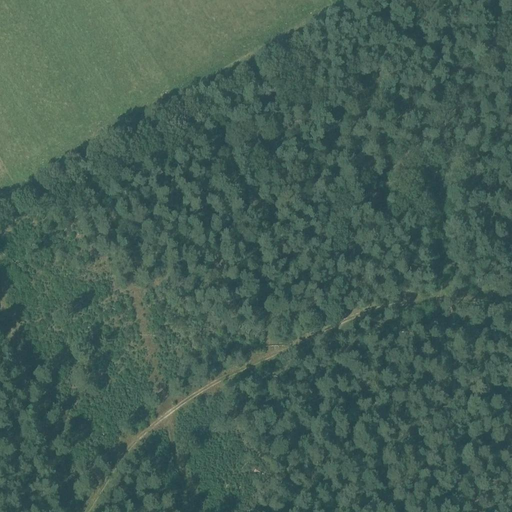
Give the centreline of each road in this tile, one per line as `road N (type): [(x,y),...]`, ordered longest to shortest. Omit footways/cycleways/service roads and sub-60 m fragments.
road 1 (track): [(82,511),(184,397),(306,333),(354,311),(446,292),(511,300)]
road 2 (track): [(69,511),(18,370)]
